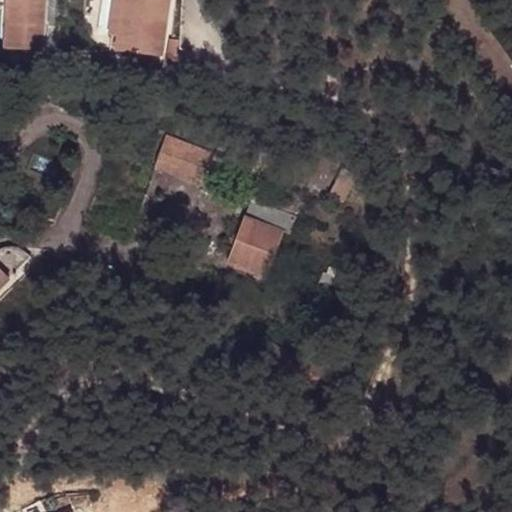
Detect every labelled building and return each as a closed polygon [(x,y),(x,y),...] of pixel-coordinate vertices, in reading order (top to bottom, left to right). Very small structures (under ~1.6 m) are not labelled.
[(10,0),(8,47),(45,50),(47,0),(10,0)] [(124,0),(114,0),(110,34),(121,35),(124,0)] [(124,0),(121,35),(119,50),(163,55),(169,0),(124,0)] [(179,40),(172,39),(169,63),(176,65),(179,40)] [(213,152),(169,136),(158,168),(201,184),(205,174),(213,152)] [(240,154),(220,146),(216,159),(235,167),(240,154)] [(358,176),(343,169),(330,195),(344,202),(358,176)] [(216,178),(205,174),(201,184),(213,188),(216,178)] [(297,216),(253,200),(230,262),(269,277),(285,232),(291,234),(297,216)] [(0,288),(29,258),(21,249),(17,247),(13,247),(8,247),(5,247),(2,248),(0,248),(0,288)] [(325,369),(267,341),(260,357),(333,392),(347,364),(330,357),(325,369)]
